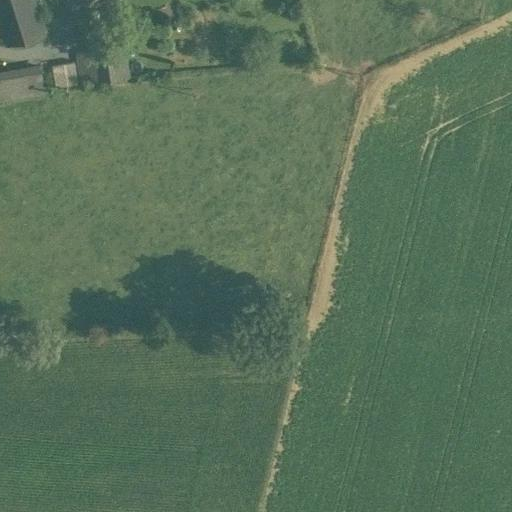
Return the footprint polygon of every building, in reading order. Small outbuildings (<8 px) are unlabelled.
[(34,0),(0,0),(0,16),(9,44),(45,32),(34,0)] [(123,45),(79,51),(84,82),(128,76),(123,45)] [(75,60),(53,64),(57,86),(78,82),(75,60)] [(41,66),(22,69),(26,94),(45,90),(41,66)] [(22,69),(0,72),(0,98),(26,94),(22,69)]
